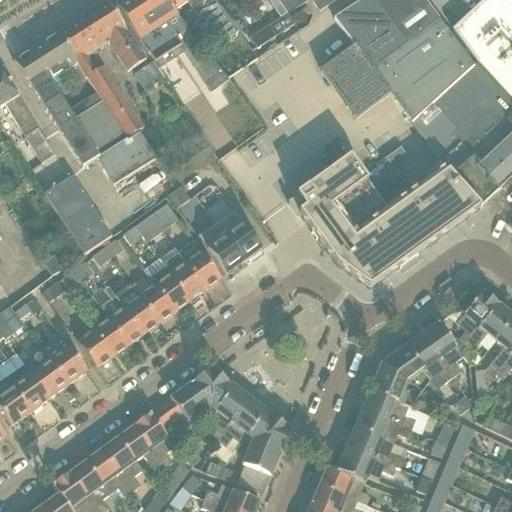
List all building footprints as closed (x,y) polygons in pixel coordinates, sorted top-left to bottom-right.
[(162,0),(129,0),(115,9),(126,26),(146,56),(148,55),(153,63),(152,64),(157,72),(183,55),(209,95),(227,82),(176,18),(164,2),(162,0)] [(200,22),(204,20),(214,34),(220,30),(228,40),(237,33),(220,9),(212,0),(167,0),(176,11),(186,4),(200,22)] [(276,0),(271,0),(268,2),(279,19),(286,15),(279,4),(276,0)] [(304,0),(286,0),(279,4),(286,15),(287,16),(288,15),(306,3),(306,2),(304,0)] [(309,0),(318,12),(336,0),(309,0)] [(410,125),(425,145),(442,168),(479,210),(511,179),(511,0),(486,0),(452,32),(477,65),(473,68),(446,32),(421,0),(368,0),(334,21),(353,48),(320,73),(356,121),(389,96),(408,122),(410,125)] [(106,4),(57,35),(76,66),(85,81),(86,80),(96,96),(101,103),(125,141),(142,130),(102,68),(96,73),(86,58),(87,57),(107,45),(127,73),(145,60),(111,12),(106,4)] [(285,16),(268,27),(275,38),(294,25),(288,15),(287,16),(286,15),(285,16)] [(268,27),(249,39),(256,49),(256,50),(275,38),(268,27)] [(55,36),(31,52),(50,82),(76,66),(57,35),(55,36)] [(81,171),(95,162),(99,159),(69,112),(51,83),(31,52),(13,63),(81,171)] [(150,65),(134,76),(141,86),(157,75),(150,65)] [(1,70),(0,70),(0,110),(4,108),(19,131),(33,123),(1,70)] [(96,96),(69,112),(74,120),(101,103),(96,96)] [(101,103),(74,120),(98,159),(99,159),(127,143),(125,141),(101,103)] [(37,131),(24,139),(39,164),(40,165),(54,157),(53,156),(44,140),(37,131)] [(99,159),(96,161),(112,187),(154,161),(138,136),(127,143),(99,159)] [(479,210),(442,168),(386,210),(349,160),(287,205),(288,206),(296,217),(298,215),(311,234),(311,235),(313,233),(317,239),(315,241),(316,241),(336,267),(349,277),(369,291),(399,269),(400,270),(400,269),(399,267),(415,255),(416,257),(417,257),(416,256),(479,210)] [(72,179),(44,197),(83,257),(110,239),(72,179)] [(180,189),(174,194),(183,206),(189,202),(180,189)] [(174,194),(168,198),(176,211),(183,206),(174,194)] [(165,207),(150,218),(158,229),(159,230),(174,220),(165,207)] [(233,212),(214,225),(243,264),(261,251),(233,212)] [(150,218),(135,229),(142,239),(144,241),(159,230),(158,229),(150,218)] [(197,238),(196,239),(225,277),(243,264),(214,225),(197,238)] [(142,239),(135,229),(122,238),(129,248),(142,239)] [(115,243),(104,251),(111,261),(122,253),(115,243)] [(204,293),(220,281),(193,243),(177,255),(204,293)] [(104,251),(91,260),(98,270),(111,261),(104,251)] [(164,270),(189,304),(204,293),(177,255),(174,251),(159,262),(164,270)] [(51,277),(61,271),(53,257),(42,263),(51,277)] [(84,265),(73,273),(79,282),(90,275),(84,265)] [(164,270),(149,281),(174,315),(189,304),(164,270)] [(73,273),(60,282),(67,291),(79,282),(73,273)] [(150,291),(139,299),(158,326),(174,315),(149,281),(145,284),(150,291)] [(63,294),(56,285),(41,296),(48,305),(63,294)] [(130,287),(114,298),(143,337),(158,326),(139,299),(130,287)] [(101,290),(91,298),(108,322),(127,348),(143,337),(114,298),(107,288),(102,292),(101,290)] [(454,339),(449,343),(458,356),(461,353),(499,308),(482,295),(473,306),(470,303),(463,307),(460,315),(463,317),(455,327),(464,334),(458,342),(454,339)] [(24,306),(13,314),(20,324),(21,325),(32,317),(31,316),(24,306)] [(461,360),(468,366),(476,357),(472,353),(486,337),(495,344),(511,323),(511,319),(499,308),(458,356),(461,360)] [(9,309),(0,315),(0,337),(3,340),(5,342),(23,328),(21,325),(20,324),(13,314),(9,309)] [(92,323),(88,326),(112,360),(127,348),(108,322),(97,330),(92,323)] [(511,323),(495,344),(503,351),(489,367),(489,368),(496,373),(496,374),(511,354),(511,323)] [(112,360),(88,326),(84,329),(89,336),(77,345),(96,371),(112,360)] [(461,360),(458,356),(449,343),(437,326),(421,338),(451,380),(459,374),(453,366),(461,360)] [(421,338),(405,350),(428,383),(435,392),(451,380),(421,338)] [(68,350),(49,364),(67,388),(86,374),(68,350)] [(370,394),(369,395),(401,408),(401,409),(407,412),(407,410),(409,410),(428,383),(405,350),(404,350),(383,365),(380,369),(370,394)] [(511,354),(496,374),(503,379),(510,371),(511,372),(511,354)] [(49,364),(31,377),(48,401),(67,388),(49,364)] [(23,366),(5,380),(30,415),(48,401),(31,377),(23,366)] [(485,373),(474,374),(476,388),(487,387),(487,384),(496,373),(489,368),(485,373)] [(210,410),(216,415),(235,391),(214,375),(208,374),(155,412),(173,437),(210,410)] [(30,415),(5,380),(0,383),(0,413),(11,428),(30,415)] [(487,387),(476,388),(477,402),(489,401),(487,387)] [(211,438),(218,444),(250,402),(235,391),(216,415),(209,424),(217,430),(211,438)] [(369,395),(362,413),(409,433),(413,424),(403,420),(407,412),(401,409),(401,408),(369,395)] [(463,399),(452,407),(458,417),(467,411),(470,409),(471,408),(464,399),(463,399)] [(231,441),(239,447),(265,414),(250,402),(218,444),(225,449),(231,441)] [(362,413),(354,431),(391,446),(395,436),(406,440),(409,433),(362,413)] [(261,498),(287,436),(287,431),(265,414),(239,447),(247,454),(242,467),(243,468),(235,488),(261,498)] [(150,416),(133,428),(163,470),(171,465),(165,457),(174,450),(150,416)] [(485,430),(497,436),(501,426),(489,420),(485,430)] [(442,425),(435,443),(445,447),(453,430),(442,425)] [(511,430),(501,426),(497,436),(511,442),(511,439),(511,430)] [(461,427),(453,446),(464,452),(472,432),(461,427)] [(133,428),(117,440),(135,465),(143,459),(155,476),(156,476),(163,470),(133,428)] [(354,431),(347,449),(401,471),(404,463),(387,456),(391,446),(354,431)] [(117,440),(100,452),(131,494),(138,489),(132,481),(142,474),(135,465),(117,440)] [(435,443),(430,456),(440,460),(445,447),(435,443)] [(453,446),(447,462),(458,467),(464,452),(453,446)] [(401,471),(347,449),(338,469),(377,485),(382,474),(392,478),(395,470),(400,472),(401,471)] [(100,452),(84,464),(109,498),(117,492),(123,500),(124,499),(131,494),(100,452)] [(189,452),(183,460),(193,469),(194,469),(200,461),(189,452)] [(427,461),(420,480),(421,480),(429,484),(430,484),(438,465),(427,461)] [(84,464),(68,476),(94,511),(105,511),(100,504),(109,498),(84,464)] [(205,474),(205,475),(219,481),(219,480),(220,478),(223,471),(208,465),(205,474)] [(179,466),(170,478),(178,485),(188,473),(179,466)] [(444,469),(438,483),(449,488),(455,474),(444,469)] [(325,470),(317,488),(356,503),(365,507),(369,499),(359,495),(363,485),(325,470)] [(219,480),(219,481),(233,486),(234,484),(236,476),(223,471),(220,478),(219,480)] [(51,488),(57,496),(69,511),(94,511),(68,476),(51,488)] [(169,479),(162,489),(170,496),(178,485),(170,478),(169,479)] [(190,480),(182,489),(182,490),(191,497),(200,485),(193,480),(191,479),(190,480)] [(421,480),(415,493),(425,497),(430,484),(429,484),(421,480)] [(438,483),(432,497),(443,502),(449,488),(438,483)] [(207,494),(203,502),(226,511),(255,511),(259,504),(220,488),(216,498),(207,494)] [(317,488),(310,505),(326,511),(352,511),(356,503),(317,488)] [(182,489),(175,499),(175,500),(176,501),(184,507),(191,497),(182,490),(182,489)] [(69,511),(57,496),(42,507),(45,511),(69,511)] [(511,511),(511,506),(498,500),(494,509),(500,511),(511,511)] [(144,511),(157,511),(160,509),(152,502),(144,511)] [(202,511),(226,511),(203,502),(200,511),(202,511)]
